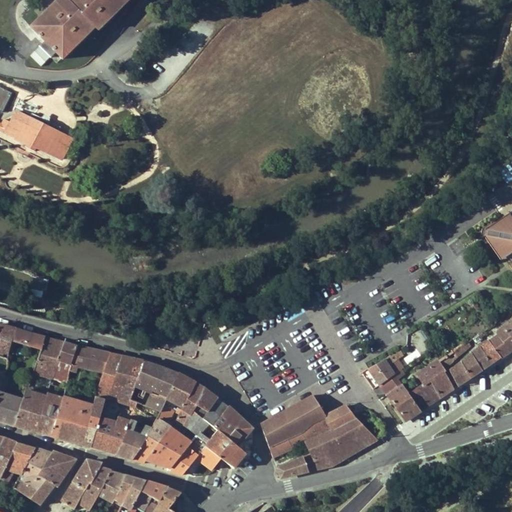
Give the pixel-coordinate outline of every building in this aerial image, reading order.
[(56,0),(30,26),(45,41),(62,58),(64,60),(97,28),(100,30),(130,1),(131,0),(56,0)] [(45,41),(40,46),(50,57),(56,63),(62,58),(45,41)] [(134,56),(122,65),(131,76),(142,68),(134,56)] [(13,93),(0,86),(0,110),(3,112),(13,93)] [(72,139),(57,131),(46,126),(48,122),(48,121),(47,120),(48,119),(47,119),(47,120),(43,118),(44,117),(43,117),(43,118),(42,118),(41,118),(41,119),(39,122),(30,118),(16,111),(10,122),(5,132),(27,143),(25,147),(33,151),(36,147),(61,160),(72,139)] [(39,122),(41,119),(32,114),(30,118),(39,122)] [(0,129),(5,132),(10,122),(5,119),(1,125),(0,124),(0,129)] [(48,122),(46,126),(57,131),(59,127),(48,122)] [(511,209),(507,214),(510,218),(493,230),(491,238),(501,252),(503,251),(506,256),(511,263),(511,264),(511,209)] [(501,260),(506,256),(503,251),(501,252),(491,238),(493,230),(510,218),(507,214),(485,229),(484,227),(482,228),(481,235),(482,237),(484,236),(501,260)] [(511,323),(510,321),(503,327),(511,338),(511,323)] [(0,350),(9,353),(12,341),(15,329),(4,326),(0,325),(0,350)] [(496,334),(498,336),(509,350),(511,348),(511,338),(503,327),(496,334)] [(22,332),(15,329),(12,341),(16,343),(27,346),(31,334),(22,332)] [(27,346),(41,349),(44,338),(31,334),(27,346)] [(498,336),(489,341),(501,356),(509,350),(498,336)] [(32,372),(53,378),(63,343),(44,338),(41,349),(38,360),(36,360),(32,372)] [(469,340),(454,350),(458,357),(472,345),(469,340)] [(489,341),(481,347),(491,362),(501,356),(489,341)] [(70,345),(63,343),(53,378),(51,384),(65,388),(70,370),(76,346),(70,345)] [(77,366),(103,372),(109,353),(76,346),(70,370),(75,371),(77,366)] [(481,347),(472,353),(482,369),(491,362),(481,347)] [(398,349),(368,368),(380,385),(395,374),(402,368),(403,367),(398,359),(403,355),(398,349)] [(454,350),(438,360),(444,369),(458,357),(454,350)] [(103,372),(96,395),(105,398),(105,397),(109,398),(109,399),(119,403),(120,402),(121,396),(124,388),(112,384),(122,356),(109,353),(103,372)] [(472,353),(461,362),(469,377),(482,369),(472,353)] [(112,384),(124,388),(134,359),(122,356),(112,384)] [(134,389),(135,388),(145,362),(138,360),(134,359),(124,388),(121,396),(130,400),(133,394),(134,389)] [(416,374),(423,383),(409,393),(421,410),(440,397),(429,381),(444,372),(445,370),(444,369),(438,360),(438,359),(416,374)] [(142,391),(144,387),(153,364),(145,362),(135,388),(142,391)] [(458,385),(469,377),(461,362),(449,371),(458,385)] [(144,387),(152,390),(163,368),(153,364),(144,387)] [(152,390),(160,393),(171,371),(163,368),(152,390)] [(395,374),(380,385),(387,394),(402,384),(399,379),(406,374),(402,368),(395,374)] [(171,371),(160,393),(158,396),(151,393),(150,394),(144,405),(160,412),(166,399),(178,374),(171,371)] [(444,372),(429,381),(440,397),(453,388),(444,372)] [(166,399),(183,407),(195,383),(188,379),(178,374),(166,399)] [(0,420),(3,421),(15,425),(22,400),(2,394),(3,390),(4,391),(8,377),(4,376),(0,388),(0,420)] [(156,464),(181,435),(187,428),(184,426),(192,410),(195,405),(204,389),(195,383),(183,407),(177,419),(176,418),(170,427),(146,460),(153,462),(156,464)] [(406,421),(421,410),(409,393),(402,384),(387,394),(406,421)] [(204,389),(195,405),(208,411),(217,398),(209,392),(204,389)] [(45,398),(46,397),(24,390),(22,400),(15,425),(25,428),(35,431),(45,398)] [(309,453),(277,468),(281,478),(331,466),(341,461),(379,439),(357,416),(346,402),(326,412),(313,392),(260,421),(273,457),(305,443),(309,453)] [(46,397),(45,398),(60,403),(62,398),(47,394),(46,397)] [(82,444),(93,405),(62,396),(62,398),(60,403),(50,435),(67,440),(82,444)] [(120,402),(135,407),(137,403),(130,400),(121,396),(120,402)] [(50,435),(60,403),(45,398),(35,431),(42,433),(50,435)] [(208,422),(213,426),(227,406),(217,398),(208,411),(195,405),(192,410),(208,422)] [(99,418),(104,402),(95,399),(93,405),(82,444),(86,446),(90,447),(99,418)] [(227,437),(234,429),(244,438),(251,428),(227,406),(213,426),(219,431),(227,437)] [(196,436),(200,432),(208,422),(192,410),(184,426),(187,428),(196,436)] [(146,460),(170,427),(160,420),(162,417),(159,414),(152,427),(132,459),(137,461),(143,463),(146,460)] [(104,451),(115,454),(129,421),(117,418),(115,423),(99,418),(90,447),(104,451)] [(152,427),(146,425),(141,434),(132,430),(136,421),(130,419),(129,421),(115,454),(125,457),(132,459),(152,427)] [(237,446),(244,438),(234,429),(227,437),(219,431),(211,440),(203,434),(200,438),(205,443),(204,446),(220,458),(223,460),(224,461),(237,446)] [(164,466),(170,468),(191,443),(181,435),(156,464),(164,466)] [(205,460),(203,463),(211,469),(220,458),(204,446),(205,443),(200,438),(196,436),(191,443),(170,468),(168,471),(176,474),(182,476),(184,473),(196,458),(198,455),(205,460)] [(0,478),(17,442),(10,440),(3,438),(0,444),(0,478)] [(0,479),(7,484),(14,470),(22,472),(35,448),(26,445),(17,442),(0,478),(0,479)] [(245,453),(245,452),(237,446),(224,461),(233,467),(245,453)] [(22,474),(19,479),(31,485),(37,475),(42,467),(51,453),(43,450),(35,448),(22,472),(22,474)] [(72,459),(51,453),(42,467),(60,478),(66,469),(72,459)] [(72,483),(86,491),(100,467),(102,463),(87,461),(76,477),(72,483)] [(60,478),(42,467),(37,475),(54,485),(60,478)] [(91,508),(95,499),(111,470),(110,470),(104,468),(100,467),(86,491),(79,501),(89,507),(91,508)] [(111,470),(95,499),(91,508),(89,507),(86,511),(96,511),(97,511),(99,511),(103,502),(107,495),(118,473),(114,471),(111,470)] [(121,474),(118,473),(107,495),(115,499),(116,497),(125,475),(121,474)] [(47,494),(54,485),(37,475),(31,485),(19,479),(14,488),(17,490),(39,505),(47,494)] [(116,497),(123,501),(135,478),(130,476),(125,475),(116,497)] [(139,479),(135,478),(123,501),(122,504),(117,511),(129,511),(140,491),(145,481),(139,479)] [(151,498),(158,502),(167,487),(158,485),(145,481),(140,491),(151,498)] [(62,503),(73,509),(79,501),(86,491),(72,483),(68,491),(61,501),(62,503)] [(174,491),(167,487),(158,502),(160,503),(168,508),(181,493),(180,493),(174,491)] [(134,511),(137,508),(142,511),(144,511),(149,503),(151,498),(140,491),(129,511),(134,511)] [(106,511),(108,510),(103,507),(105,503),(103,502),(99,511),(97,511),(96,511),(106,511)] [(157,508),(149,503),(144,511),(173,511),(168,508),(160,503),(157,508)]
